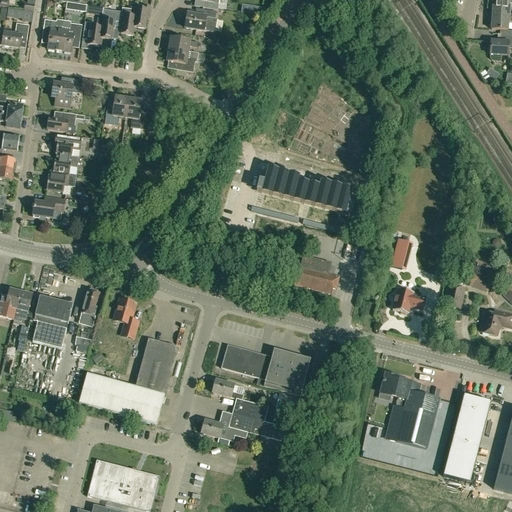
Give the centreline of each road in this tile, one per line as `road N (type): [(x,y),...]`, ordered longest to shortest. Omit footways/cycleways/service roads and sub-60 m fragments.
road 1 (unclassified): [(511,376),(218,297)]
road 2 (unclassified): [(162,511),(218,297)]
road 3 (residential): [(13,250),(34,64)]
road 4 (residential): [(231,115),(192,185),(127,269)]
road 5 (residential): [(231,115),(275,36),(308,0)]
